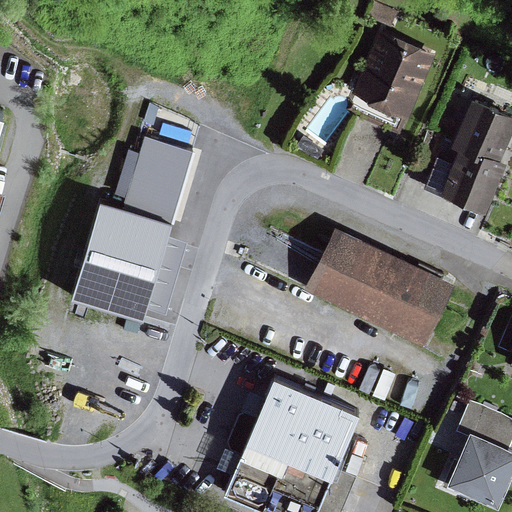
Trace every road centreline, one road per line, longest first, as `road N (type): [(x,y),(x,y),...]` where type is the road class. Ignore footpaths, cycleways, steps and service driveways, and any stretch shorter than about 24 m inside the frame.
road 1 (residential): [(0,441),(89,459),(141,433),(173,395),(228,196),(257,174),(304,176),(511,272)]
road 2 (unknown): [(207,270),(435,375)]
